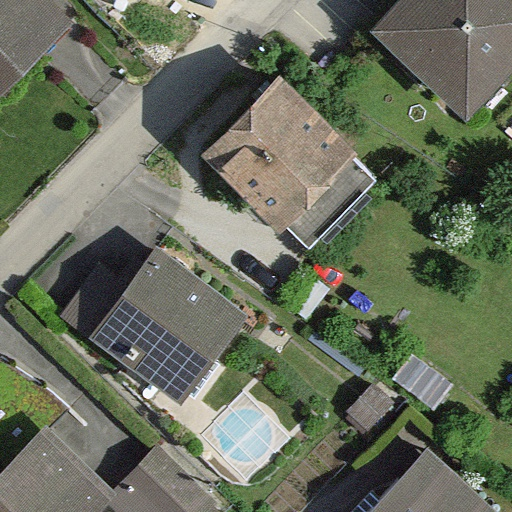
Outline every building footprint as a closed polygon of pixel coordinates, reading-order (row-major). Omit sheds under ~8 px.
[(0,0),(0,99),(78,30),(50,0),(0,0)] [(511,75),(511,0),(395,0),(371,25),(467,120),(511,75)] [(284,78),(211,151),(310,250),(383,177),(284,78)] [(132,286),(100,266),(64,324),(187,402),(254,296),(163,239),(132,286)] [(107,511),(124,495),(48,423),(0,474),(0,511),(107,511)] [(501,511),(432,445),(366,511),(501,511)]
